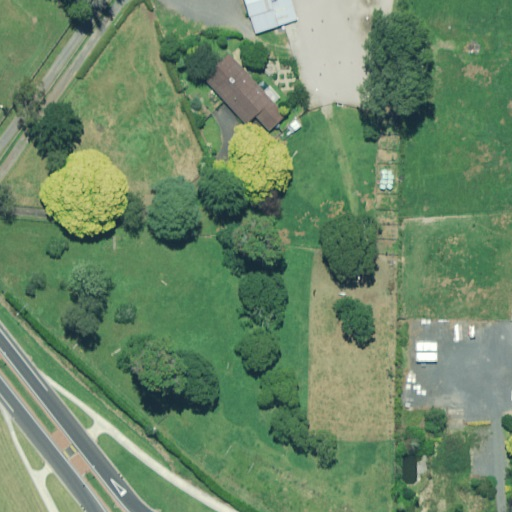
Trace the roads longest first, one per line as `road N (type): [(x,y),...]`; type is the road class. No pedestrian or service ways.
road 1 (secondary): [(0,338),(142,511)]
road 2 (secondary): [(98,511),(0,383)]
